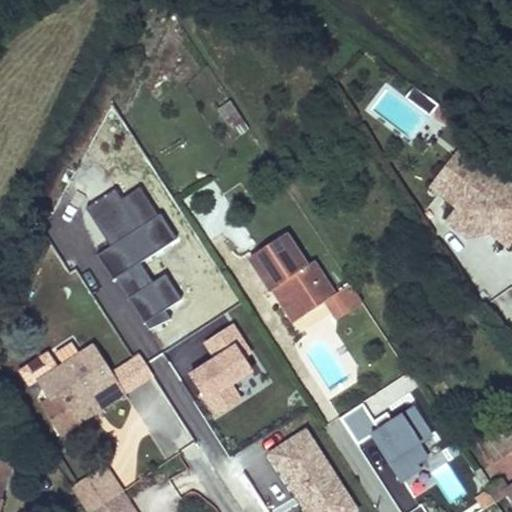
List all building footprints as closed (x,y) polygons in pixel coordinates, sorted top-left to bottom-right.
[(436,182),(450,193),(482,154),(468,142),(436,182)] [(510,241),(511,239),(511,177),(482,154),(450,193),(460,201),(481,218),(486,213),(496,221),(491,227),(510,241)] [(116,269),(175,246),(150,183),(122,194),(120,190),(91,202),(110,249),(108,250),(116,269)] [(460,201),(448,215),(469,232),(491,227),(496,221),(486,213),(481,218),(460,201)] [(298,319),(324,302),(333,297),(313,267),(307,269),(285,236),(250,259),(271,292),(274,290),(278,288),(298,319)] [(139,295),(157,316),(184,293),(166,272),(139,295)] [(324,302),(336,320),(362,303),(350,285),(333,297),(324,302)] [(274,290),(271,292),(292,323),(298,319),(278,288),(274,290)] [(244,397),(234,382),(261,365),(232,322),(178,357),(216,416),(244,397)] [(70,409),(116,381),(94,344),(58,365),(38,378),(46,391),(50,398),(41,404),(59,433),(78,421),(70,409)] [(46,391),(38,378),(58,365),(48,348),(18,367),(36,397),(46,391)] [(116,381),(70,409),(78,421),(124,392),(116,381)] [(268,447),(303,511),(359,511),(360,511),(312,424),(268,447)] [(99,505),(122,490),(105,464),(82,479),(99,505)] [(85,511),(87,511),(99,505),(82,479),(69,487),(85,511)] [(511,485),(508,479),(487,492),(494,503),(511,491),(511,485)] [(131,511),(119,492),(99,505),(87,511),(131,511)] [(494,503),(487,492),(477,499),(484,509),(494,503)]
